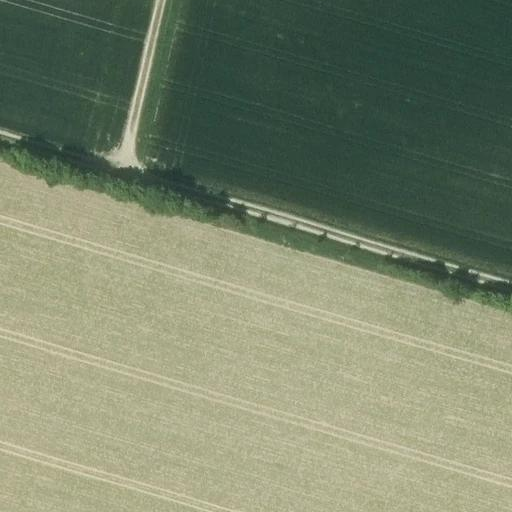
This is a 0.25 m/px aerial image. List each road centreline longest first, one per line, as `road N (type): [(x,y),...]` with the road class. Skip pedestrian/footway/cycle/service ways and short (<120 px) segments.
road 1 (track): [(0,137),(511,287)]
road 2 (track): [(157,0),(119,173)]
